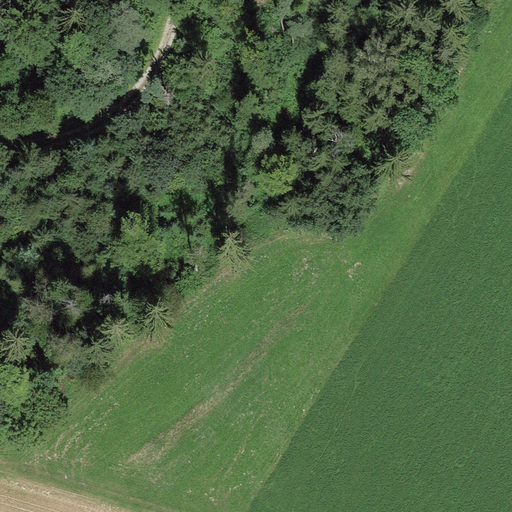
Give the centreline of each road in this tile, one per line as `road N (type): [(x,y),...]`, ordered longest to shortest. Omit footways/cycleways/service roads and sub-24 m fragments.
road 1 (track): [(0,150),(77,137),(113,119),(142,92),(186,0)]
road 2 (track): [(155,511),(0,468)]
